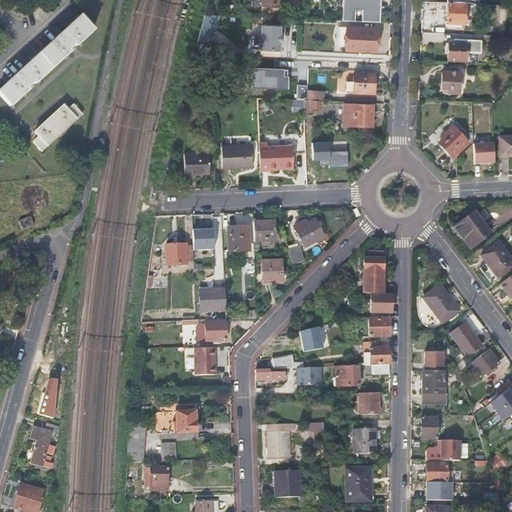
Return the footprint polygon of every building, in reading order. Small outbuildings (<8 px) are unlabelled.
[(379,22),(380,0),(342,0),(342,20),(354,21),(354,9),(362,10),(361,21),(379,22)] [(465,5),(447,5),(446,26),(464,26),(465,5)] [(206,12),(198,39),(213,43),(221,16),(206,12)] [(80,16),(0,89),(0,95),(10,107),(28,91),(26,89),(33,82),(34,84),(69,52),(68,51),(74,45),(76,46),(93,30),(80,16)] [(280,26),(261,25),(260,50),(279,51),(280,42),(281,42),(281,35),(280,35),(280,26)] [(342,48),(346,27),(339,25),(335,46),(342,48)] [(375,28),(347,27),(346,50),(374,51),(375,28)] [(453,45),(445,45),(445,55),(447,55),(447,62),(465,63),(466,54),(478,55),(479,42),(453,41),(453,45)] [(441,72),(440,91),(447,91),(446,95),(458,95),(459,72),(441,72)] [(374,74),(354,73),(354,82),(347,82),(347,93),(373,94),(374,74)] [(325,91),(308,90),(307,100),(322,100),(325,101),(325,91)] [(322,109),(322,100),(307,100),(303,100),(304,115),(313,115),(313,109),(322,109)] [(373,104),(341,103),(340,126),(372,127),(373,104)] [(82,114),(73,105),(68,109),(63,104),(33,132),(38,137),(32,143),(41,152),(82,114)] [(452,126),(440,137),(442,139),(437,144),(452,159),(468,144),(452,126)] [(511,135),(498,136),(499,157),(511,156),(511,135)] [(349,165),(348,140),(312,141),(312,159),(322,159),(322,166),(349,165)] [(495,142),(474,142),(474,164),(495,163),(495,142)] [(267,143),(258,144),(259,171),(268,170),(268,169),(279,169),(278,166),(293,166),(292,145),(267,146),(267,143)] [(251,145),(220,146),(221,169),(252,168),(251,145)] [(208,153),(183,154),(183,174),(209,173),(208,153)] [(473,212),(455,225),(465,238),(462,239),(470,249),(490,234),(473,212)] [(294,227),(304,247),(323,236),(314,219),(306,224),(305,221),(294,227)] [(253,221),(254,242),(275,241),(274,221),(253,221)] [(453,227),(462,239),(465,238),(455,225),(453,227)] [(247,226),(229,227),(229,251),(248,250),(247,226)] [(213,228),(192,229),(192,245),(193,249),(214,248),(213,228)] [(511,259),(499,243),(480,256),(497,279),(511,267),(511,259)] [(186,245),(186,244),(165,244),(165,265),(186,265),(186,260),(186,245)] [(287,249),(292,265),(304,261),(300,247),(297,246),(287,249)] [(363,293),(383,293),(383,257),(369,257),(369,265),(364,265),(363,293)] [(262,283),(282,283),(281,260),(261,261),(262,283)] [(511,274),(498,285),(503,293),(506,291),(510,298),(511,299),(511,274)] [(439,285),(421,299),(440,323),(457,311),(439,285)] [(226,310),(225,289),(199,290),(200,311),(226,310)] [(370,312),(390,312),(391,312),(391,294),(371,294),(370,312)] [(368,319),(369,337),(388,336),(388,318),(368,319)] [(206,319),(204,319),(204,322),(199,322),(197,324),(198,341),(225,340),(225,319),(220,319),(206,319)] [(464,322),(449,333),(466,358),(482,347),(464,322)] [(304,352),(323,348),(319,327),(300,332),(304,352)] [(368,365),(386,365),(386,349),(379,349),(379,340),(367,341),(368,365)] [(213,347),(192,348),(193,375),(214,374),(213,347)] [(271,358),(289,354),(288,347),(270,350),(271,358)] [(487,350),(471,363),(481,377),(498,364),(487,350)] [(424,352),(424,371),(443,371),(443,352),(424,352)] [(271,358),(272,368),(286,368),(292,368),(293,366),(293,363),(291,354),(289,354),(271,358)] [(303,363),(293,363),(293,366),(292,368),(296,368),(297,385),(322,384),(320,367),(303,367),(303,363)] [(368,365),(364,365),(365,374),(371,374),(372,375),(387,375),(387,365),(386,365),(368,365)] [(358,366),(335,366),(336,379),(333,379),(334,387),(359,386),(358,366)] [(255,369),(255,380),(284,379),(284,372),(270,372),(270,369),(255,369)] [(424,371),(421,371),(420,404),(443,404),(444,394),(442,394),(443,371),(424,371)] [(457,383),(461,381),(459,372),(453,372),(457,383)] [(46,378),(44,416),(55,416),(57,379),(46,378)] [(511,386),(511,384),(509,380),(495,391),(499,396),(510,388),(511,386)] [(511,414),(511,391),(510,388),(499,396),(488,404),(502,422),(511,414)] [(379,392),(361,393),(363,415),(380,414),(379,392)] [(176,412),(176,433),(196,432),(195,411),(187,411),(187,407),(180,407),(180,412),(176,412)] [(420,419),(419,441),(426,441),(436,441),(437,419),(420,419)] [(322,422),(306,423),(306,430),(313,429),(313,440),(322,439),(322,422)] [(46,453),(48,443),(52,431),(57,433),(59,426),(47,423),(45,429),(34,426),(31,436),(38,439),(31,463),(52,469),(53,462),(50,462),(51,456),(45,455),(46,453)] [(294,423),(266,424),(268,459),(290,458),(289,431),(294,430),(294,423)] [(375,453),(374,429),(352,429),(353,454),(375,453)] [(127,456),(144,457),(146,433),(129,432),(129,434),(127,456)] [(460,441),(438,441),(438,449),(441,449),(441,461),(459,461),(460,441)] [(162,461),(175,460),(174,442),(160,442),(161,461),(162,461)] [(507,463),(499,452),(487,461),(496,472),(507,463)] [(224,458),(211,459),(211,466),(224,466),(224,458)] [(426,483),(427,483),(452,483),(452,472),(447,472),(447,464),(427,464),(426,483)] [(167,489),(168,467),(151,467),(151,489),(167,489)] [(346,502),(371,501),(370,483),(368,483),(367,468),(345,469),(346,502)] [(300,496),(299,470),(274,471),(275,498),(300,496)] [(29,511),(37,511),(44,490),(20,483),(13,507),(29,511)] [(451,501),(452,483),(427,483),(426,501),(451,501)] [(500,500),(498,494),(483,494),(483,502),(500,502),(500,500)] [(195,511),(211,511),(211,501),(195,502),(195,511)]
